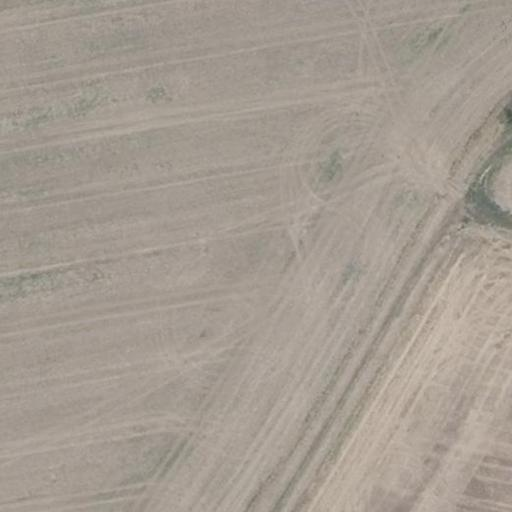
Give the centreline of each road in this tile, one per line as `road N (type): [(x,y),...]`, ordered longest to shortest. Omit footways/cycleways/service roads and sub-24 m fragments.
road 1 (track): [(259,511),(426,237),(468,225)]
road 2 (track): [(468,225),(451,190),(461,162),(511,132)]
